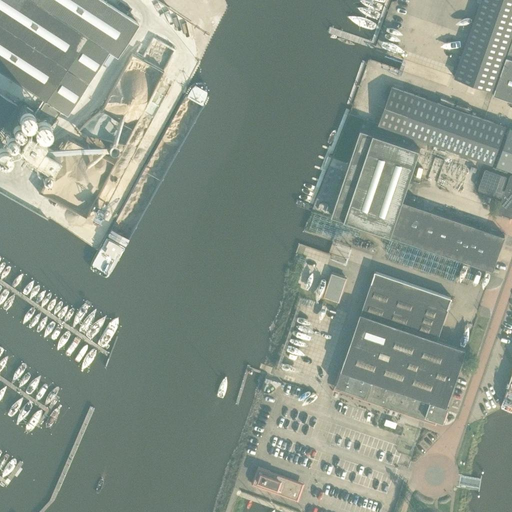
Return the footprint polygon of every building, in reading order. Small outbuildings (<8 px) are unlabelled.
[(137,22),(103,0),(0,0),(0,126),(16,102),(9,98),(12,94),(19,99),(23,99),(36,108),(14,142),(49,165),(58,151),(41,140),(44,136),(43,135),(60,108),(67,113),(108,49),(116,54),(137,22)] [(511,0),(481,0),(454,76),(494,91),(493,94),(511,100),(511,0)] [(505,126),(392,86),(378,124),(492,164),(505,126)] [(511,127),(509,127),(496,166),(511,171),(511,127)] [(420,149),(373,133),(361,129),(331,215),(344,219),(344,220),(493,270),(504,236),(402,201),(420,149)] [(511,215),(511,174),(505,190),(503,189),(507,177),(485,169),(478,189),(503,197),(502,201),(498,212),(502,214),(511,217),(511,215)] [(331,271),(323,296),(339,302),(348,277),(331,271)] [(375,272),(337,383),(426,413),(425,415),(443,421),(448,406),(446,405),(466,349),(437,339),(451,298),(375,272)] [(296,497),(300,484),(269,473),(270,470),(258,466),(252,484),(263,488),(264,485),(296,497)]
